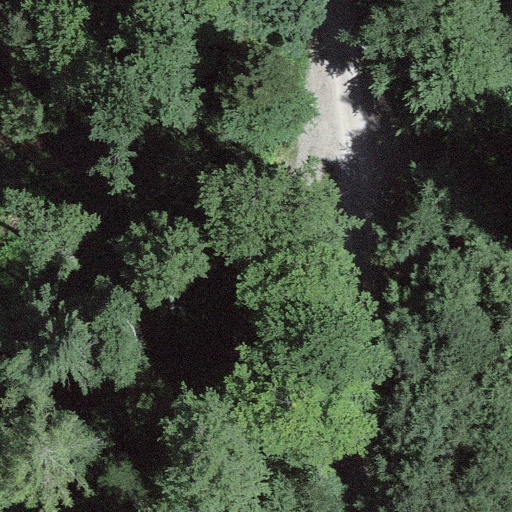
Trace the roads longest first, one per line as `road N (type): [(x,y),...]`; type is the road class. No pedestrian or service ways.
road 1 (track): [(344,0),(367,82),(366,511)]
road 2 (track): [(251,511),(313,153),(367,82)]
road 3 (track): [(367,127),(496,198),(511,226)]
